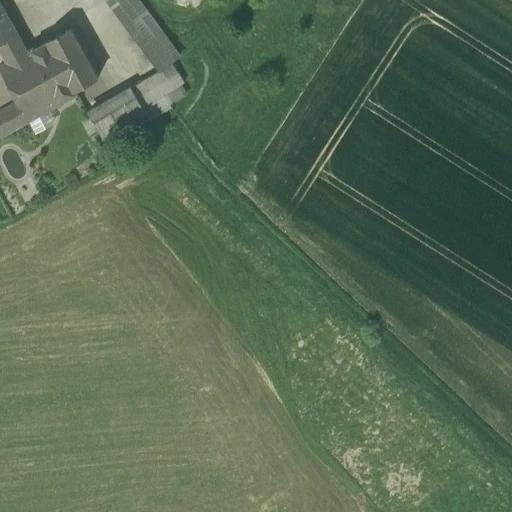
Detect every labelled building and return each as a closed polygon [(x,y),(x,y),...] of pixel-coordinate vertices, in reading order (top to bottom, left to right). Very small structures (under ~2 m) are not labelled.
[(108,0),(159,70),(172,61),(179,57),(138,0),(108,0)] [(0,43),(18,33),(0,1),(0,43)] [(32,49),(60,103),(77,93),(75,89),(98,77),(72,27),(32,49)] [(18,33),(0,43),(0,51),(7,62),(28,51),(18,33)] [(0,135),(28,120),(48,109),(60,103),(32,49),(28,51),(7,62),(0,65),(0,67),(1,69),(19,100),(0,109),(0,135)] [(172,63),(144,80),(155,99),(179,85),(184,82),(172,63)] [(0,69),(0,109),(19,100),(1,69),(0,69)] [(132,89),(142,106),(155,99),(144,80),(131,87),(132,89)] [(142,106),(150,120),(171,108),(169,104),(185,94),(179,85),(155,99),(142,106)] [(142,106),(132,89),(88,114),(107,145),(150,120),(142,106)] [(48,109),(28,120),(36,133),(55,122),(48,109)] [(81,121),(88,135),(97,131),(89,117),(81,121)]
